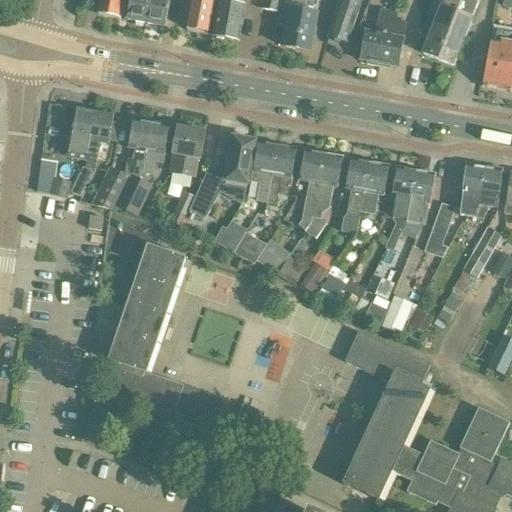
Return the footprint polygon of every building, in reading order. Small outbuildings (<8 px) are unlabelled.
[(100,0),(98,14),(100,14),(100,16),(109,18),(109,16),(119,18),(122,0),(100,0)] [(145,24),(149,0),(129,0),(126,21),(145,24)] [(165,28),(169,0),(149,0),(145,24),(165,28)] [(192,0),(187,28),(188,29),(187,33),(207,37),(213,0),(192,0)] [(260,10),(278,14),(281,0),(217,0),(218,1),(219,1),(212,37),(237,42),(244,5),(243,5),(243,0),(261,0),(262,0),(260,10)] [(281,0),(278,14),(279,14),(272,38),(283,40),(282,47),(309,52),(316,14),(315,14),(317,0),(281,0)] [(339,0),(327,38),(328,38),(347,45),(362,3),(354,0),(339,0)] [(362,0),(361,8),(374,12),(377,0),(362,0)] [(423,55),(437,60),(461,0),(444,0),(442,6),(441,6),(423,55)] [(469,0),(461,0),(437,60),(453,66),(477,3),(469,0)] [(511,2),(506,0),(504,0),(502,6),(511,10),(511,2)] [(367,65),(378,68),(388,12),(379,10),(375,33),(365,31),(359,62),(367,63),(367,65)] [(388,12),(378,68),(390,70),(390,67),(398,69),(404,39),(403,39),(406,23),(397,21),(398,14),(388,12)] [(506,92),(511,62),(511,31),(494,28),(483,88),(506,92)] [(86,163),(95,113),(77,110),(74,122),(70,121),(70,122),(67,122),(64,129),(64,137),(67,138),(65,151),(69,151),(68,160),(86,163)] [(113,117),(95,113),(86,163),(85,168),(82,168),(68,196),(81,199),(95,171),(99,145),(108,146),(113,117)] [(114,210),(115,207),(130,178),(137,182),(140,174),(143,168),(151,123),(133,120),(127,150),(133,151),(131,161),(127,160),(125,176),(111,169),(93,205),(114,210)] [(163,160),(169,127),(151,123),(143,168),(140,174),(151,176),(154,163),(162,165),(163,160)] [(204,133),(177,128),(172,156),(176,156),(173,176),(192,180),(195,160),(199,161),(204,133)] [(220,193),(242,205),(243,202),(254,142),(233,138),(228,163),(225,163),(214,188),(202,183),(189,213),(205,220),(220,193)] [(257,202),(267,204),(277,147),(258,143),(251,182),(260,184),(257,202)] [(290,181),(296,150),(277,147),(267,204),(276,205),(281,179),(290,181)] [(323,155),(304,151),(298,181),(309,183),(302,222),(299,227),(305,232),(311,224),(312,219),(323,155)] [(342,159),(323,155),(312,219),(321,221),(322,214),(328,209),(332,188),(336,189),(342,159)] [(345,190),(350,191),(346,216),(344,218),(341,232),(356,235),(360,214),(369,164),(350,160),(345,190)] [(389,167),(369,164),(360,214),(375,217),(379,197),(383,198),(389,167)] [(462,195),(459,217),(474,219),(477,214),(484,168),(465,165),(461,195),(462,195)] [(496,210),(502,170),(484,168),(477,214),(474,219),(483,220),(484,215),(486,216),(486,209),(496,210)] [(395,226),(390,237),(398,241),(405,227),(416,172),(396,169),(391,198),(396,199),(392,221),(395,226)] [(425,227),(429,205),(435,176),(416,172),(405,227),(419,230),(421,228),(421,227),(425,227)] [(511,172),(510,172),(503,215),(511,216),(511,172)] [(130,178),(115,207),(136,217),(150,188),(137,182),(130,178)] [(53,181),(50,195),(66,199),(70,185),(53,181)] [(168,220),(182,188),(173,184),(159,216),(168,220)] [(194,198),(183,193),(170,222),(180,228),(194,198)] [(449,249),(441,247),(455,210),(440,205),(440,206),(441,206),(424,254),(442,261),(449,249)] [(103,218),(90,217),(89,223),(88,229),(101,231),(103,218)] [(477,281),(502,237),(487,229),(462,272),(463,273),(476,280),(477,281)] [(241,239),(227,231),(219,246),(233,253),(241,239)] [(246,235),(241,243),(234,255),(254,266),(267,246),(246,235)] [(393,253),(398,241),(390,237),(385,249),(393,253)] [(183,256),(147,245),(107,362),(117,365),(107,395),(173,417),(174,414),(213,427),(220,408),(223,400),(204,393),(144,371),(183,256)] [(505,281),(511,268),(511,258),(502,253),(491,273),(505,281)] [(276,278),(286,283),(295,287),(306,269),(288,258),(276,278)] [(328,273),(312,263),(297,285),(314,296),(328,273)] [(463,273),(453,290),(466,298),(476,280),(463,273)] [(344,284),(329,275),(321,289),(316,297),(331,306),(344,284)] [(336,307),(350,315),(358,301),(344,293),(336,307)] [(413,305),(394,297),(381,328),(400,336),(413,305)] [(387,312),(371,304),(362,323),(378,330),(387,312)] [(427,334),(434,320),(417,311),(410,325),(427,334)] [(316,340),(318,328),(305,325),(302,337),(316,340)] [(437,503),(450,510),(448,511),(495,511),(496,509),(495,509),(503,494),(511,497),(511,463),(502,459),(498,466),(491,463),(510,423),(479,408),(457,453),(431,441),(424,454),(405,445),(430,390),(421,386),(430,366),(359,333),(345,363),(389,383),(342,485),(379,502),(392,473),(411,482),(406,493),(436,507),(437,503)] [(495,351),(489,363),(503,370),(509,358),(495,351)] [(511,386),(511,369),(510,369),(504,382),(503,383),(511,386)] [(243,435),(253,406),(242,403),(233,431),(243,435)] [(243,435),(255,439),(264,410),(253,406),(243,435)]
